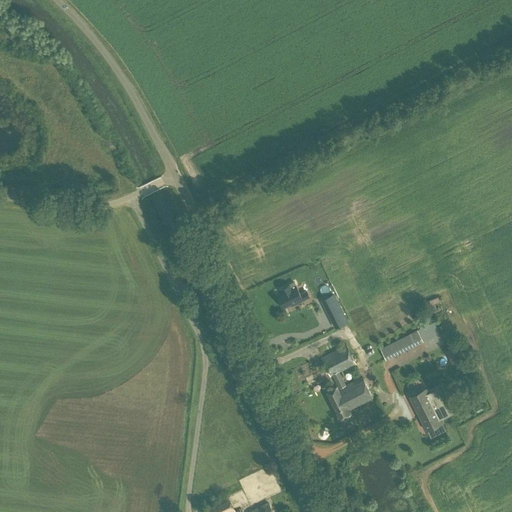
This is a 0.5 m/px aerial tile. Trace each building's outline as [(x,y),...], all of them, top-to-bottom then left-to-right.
[(283,292),(277,295),(283,306),(294,301),(295,303),(309,296),(307,290),(300,293),(296,285),(295,282),(281,289),(283,292)] [(425,288),(429,304),(441,301),(437,285),(425,288)] [(337,298),(324,305),(329,316),(342,309),(337,298)] [(380,348),(386,359),(423,341),(417,329),(380,348)] [(456,343),(444,349),(451,363),(463,357),(456,343)] [(346,384),(339,371),(355,362),(346,344),(321,357),(330,375),(331,374),(337,385),(326,391),(340,417),(350,412),(349,409),(373,397),(362,376),(346,384)] [(372,369),(366,371),(369,386),(376,384),(372,369)] [(442,400),(443,400),(437,387),(426,392),(424,388),(426,387),(416,393),(410,396),(411,395),(416,404),(419,412),(442,400)] [(449,413),(443,400),(442,400),(419,412),(428,429),(426,429),(443,421),(441,422),(439,418),(449,413)] [(208,511),(229,511),(230,511),(235,510),(229,497),(224,499),(206,508),(208,511)] [(273,511),(268,502),(250,511),(273,511)]
